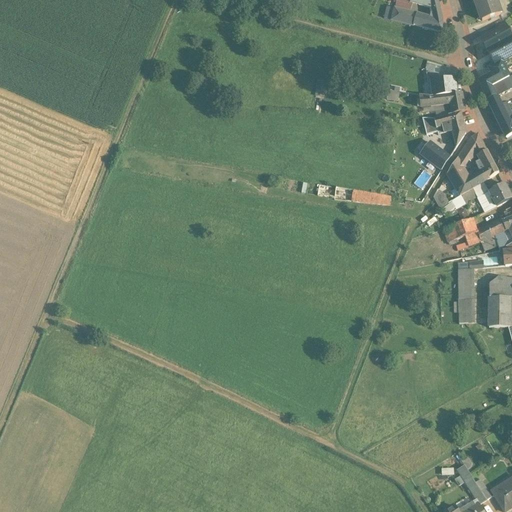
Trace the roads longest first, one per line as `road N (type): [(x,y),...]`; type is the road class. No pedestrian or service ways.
road 1 (track): [(0,423),(175,0)]
road 2 (track): [(426,511),(408,484),(46,314)]
road 3 (track): [(483,125),(472,129),(411,228),(328,445)]
road 4 (track): [(464,62),(210,0)]
road 5 (residential): [(511,172),(480,120),(450,0)]
